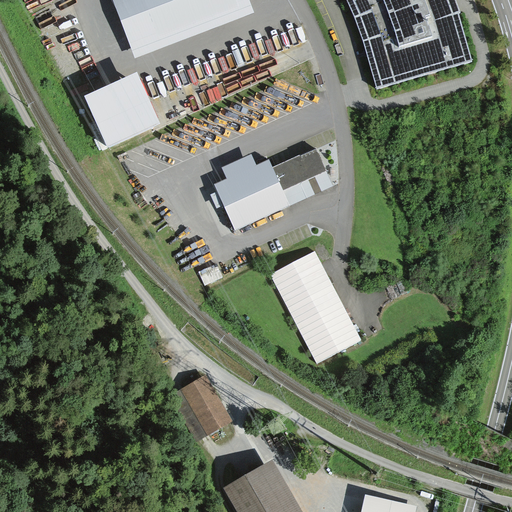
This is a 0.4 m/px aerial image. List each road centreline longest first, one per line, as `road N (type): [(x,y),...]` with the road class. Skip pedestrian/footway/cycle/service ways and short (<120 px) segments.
road 1 (track): [(0,65),(77,206),(186,343)]
road 2 (track): [(443,484),(361,453),(244,391),(186,343)]
road 3 (secondary): [(474,511),(511,371)]
